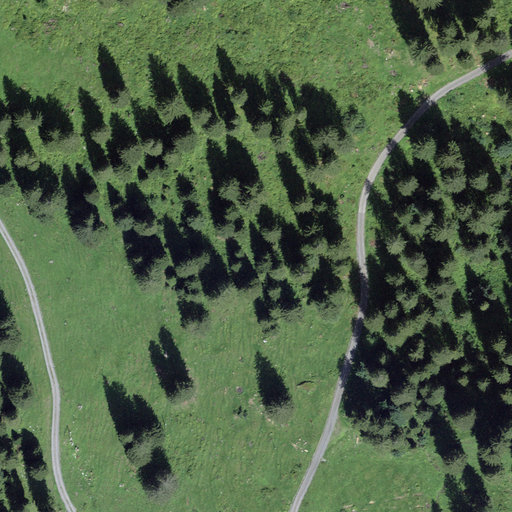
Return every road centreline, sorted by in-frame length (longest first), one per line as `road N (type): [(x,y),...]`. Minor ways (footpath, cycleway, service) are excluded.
road 1 (track): [(511,53),(434,97),(381,156),(362,196),(359,327),(293,511)]
road 2 (track): [(72,511),(59,484),(51,367),(23,269),(0,223)]
